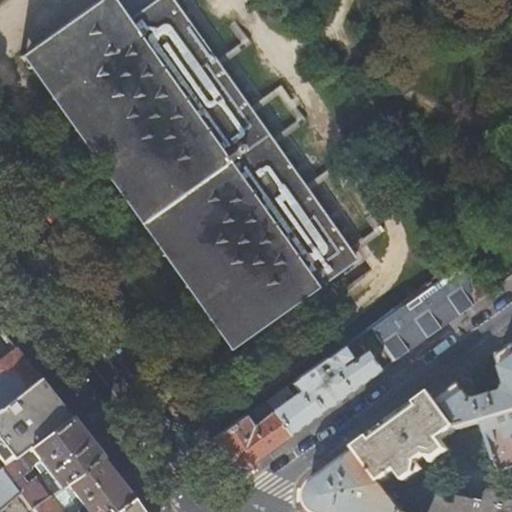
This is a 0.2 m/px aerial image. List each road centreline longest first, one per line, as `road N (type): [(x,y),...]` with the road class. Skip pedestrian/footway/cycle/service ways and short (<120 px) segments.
road 1 (secondary): [(0,253),(178,481),(215,511)]
road 2 (residential): [(261,511),(275,485),(511,312)]
